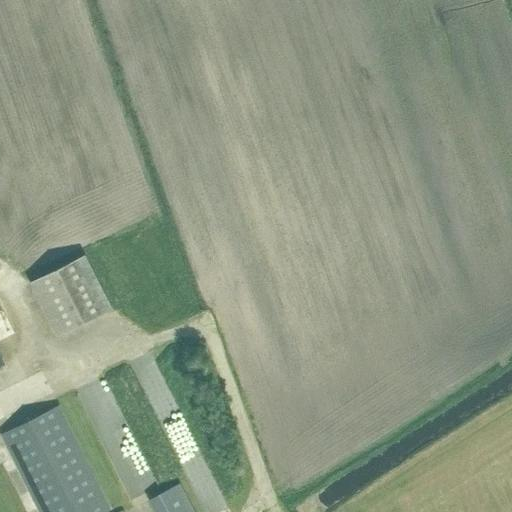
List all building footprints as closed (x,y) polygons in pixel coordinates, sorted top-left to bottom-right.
[(30,281),(58,336),(112,309),(85,254),(30,281)] [(191,295),(171,306),(177,318),(197,308),(191,295)] [(150,398),(174,388),(157,347),(133,357),(150,398)] [(122,511),(104,511),(110,509),(59,405),(1,434),(40,511),(123,511),(122,511)] [(148,499),(155,511),(194,511),(180,483),(148,499)]
